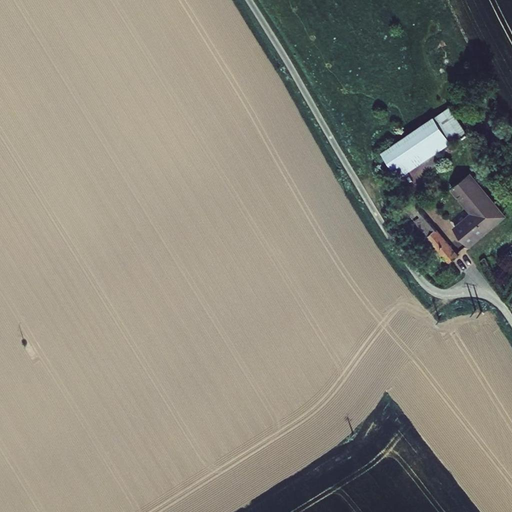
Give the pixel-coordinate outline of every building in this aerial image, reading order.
[(450,106),(435,115),(451,140),(467,131),(450,106)] [(434,114),(382,150),(399,176),(452,141),(451,140),(435,115),(434,114)] [(470,212),(453,226),(470,246),(507,215),(471,171),(450,188),(458,196),(459,196),(460,198),(459,199),(470,212)] [(405,207),(428,234),(436,228),(413,200),(405,207)] [(449,262),(459,254),(437,227),(436,228),(428,234),(427,235),(449,262)]
